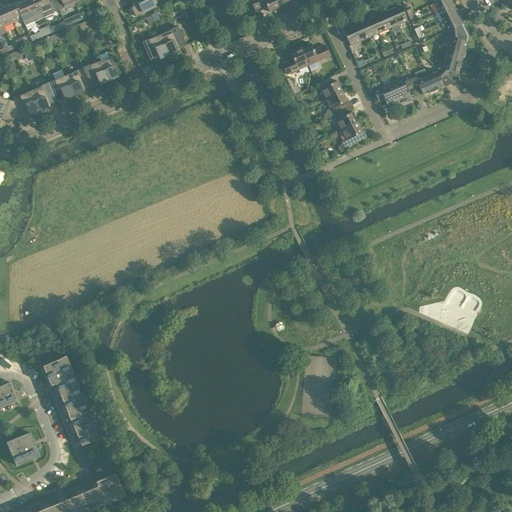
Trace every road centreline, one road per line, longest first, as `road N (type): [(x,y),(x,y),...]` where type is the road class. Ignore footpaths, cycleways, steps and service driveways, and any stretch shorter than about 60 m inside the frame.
road 1 (residential): [(497,34),(474,96),(384,135),(323,12)]
road 2 (secondary): [(267,511),(511,405)]
road 3 (residential): [(143,90),(323,12)]
road 4 (residential): [(0,377),(23,378),(55,452),(42,474),(0,497)]
road 5 (residential): [(0,145),(9,149),(143,90)]
